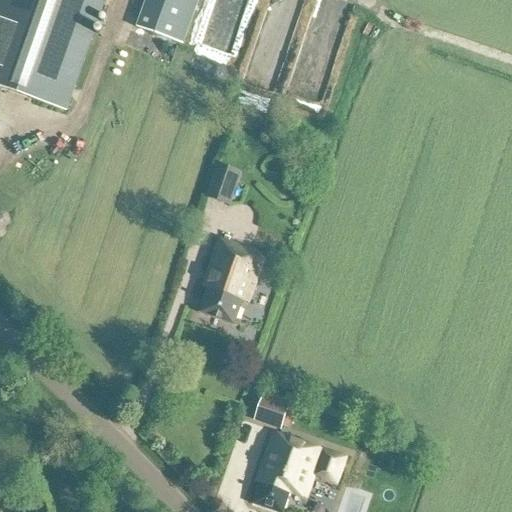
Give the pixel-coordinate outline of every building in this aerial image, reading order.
[(0,0),(0,88),(66,111),(105,0),(0,0)] [(182,45),(198,0),(147,0),(137,29),(182,45)] [(264,132),(268,120),(240,110),(236,122),(264,132)] [(230,208),(242,174),(217,166),(206,200),(230,208)] [(249,305),(265,260),(251,255),(252,251),(220,240),(203,289),(208,291),(200,315),(234,327),(243,303),(249,305)] [(288,431),(297,408),(290,406),(291,404),(264,395),(254,422),(281,432),(282,429),(288,431)] [(345,459),(274,435),(261,472),(265,473),(254,506),(272,511),(283,511),(290,494),(306,499),(311,486),(313,478),(336,486),(345,459)]
